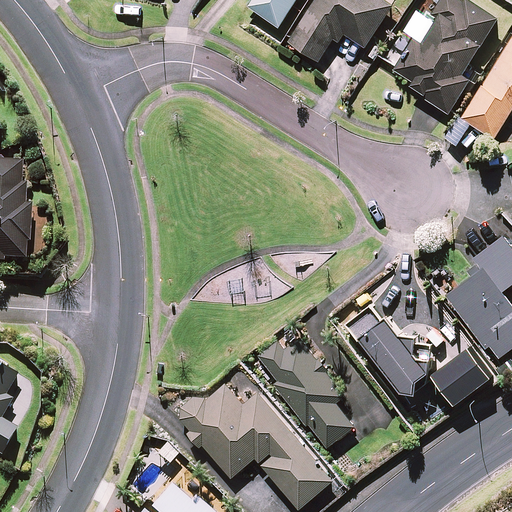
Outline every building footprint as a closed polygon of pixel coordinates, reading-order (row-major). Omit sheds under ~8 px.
[(297,0),(254,0),(250,7),(280,27),(297,0)] [(316,0),(289,41),(319,61),(341,29),(367,47),(394,5),(386,0),(316,0)] [(499,18),(470,0),(442,0),(436,10),(441,14),(402,76),(421,88),(419,93),(450,113),(472,79),(464,74),(499,18)] [(511,40),(463,117),(459,114),(445,136),(458,145),(472,123),(495,138),(511,113),(511,40)] [(0,259),(6,260),(6,255),(26,256),(27,241),(32,241),(33,205),(27,205),(28,184),(23,184),(24,161),(0,160),(0,259)] [(485,264),(447,294),(488,347),(492,344),(502,356),(511,348),(511,297),(506,290),(511,284),(511,226),(501,212),(476,232),(488,248),(478,256),(485,264)] [(434,356),(419,338),(414,342),(394,316),(387,322),(374,305),(349,324),(361,339),(364,337),(405,389),(419,390),(420,378),(433,367),(434,356)] [(344,396),(300,335),(285,346),(281,342),(261,356),(279,381),(276,384),(306,425),(309,423),(327,448),(355,427),(337,402),(344,396)] [(19,375),(0,364),(0,452),(2,454),(18,427),(2,418),(13,399),(7,395),(19,375)] [(246,404),(227,382),(183,419),(232,477),(257,456),(301,508),(335,479),(261,390),(246,404)] [(215,511),(218,510),(198,492),(192,499),(172,482),(145,511),(215,511)]
